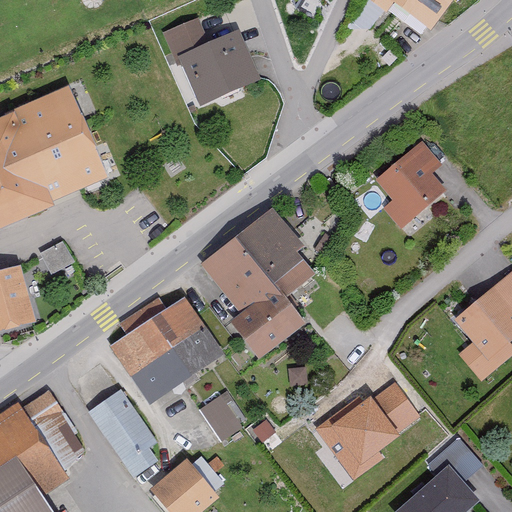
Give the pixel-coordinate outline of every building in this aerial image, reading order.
[(492,0),(367,0),(425,39),(431,31),(437,34),(459,0),(483,0),(489,4),(492,0)] [(262,86),(241,33),(210,45),(200,20),(163,35),(178,73),(185,70),(201,110),(262,86)] [(0,230),(112,180),(71,91),(0,122),(0,230)] [(442,169),(420,144),(375,184),(394,205),(383,214),(400,233),(448,191),(434,175),(442,169)] [(304,251),(273,212),(201,269),(240,318),(233,324),(263,362),(309,325),(287,299),(316,276),(299,256),(304,251)] [(21,269),(0,274),(0,333),(36,324),(21,269)] [(511,279),(456,326),(491,367),(496,362),(502,370),(511,361),(511,348),(510,347),(511,345),(511,279)] [(225,358),(186,300),(112,350),(151,408),(225,358)] [(420,422),(395,387),(375,401),(373,399),(357,410),(353,405),(316,432),(354,485),(387,462),(381,454),(402,439),(400,436),(420,422)] [(158,454),(120,395),(90,414),(128,473),(158,454)] [(20,409),(0,422),(0,511),(53,511),(46,500),(73,482),(39,430),(63,414),(51,396),(24,415),(20,409)] [(240,428),(221,398),(198,412),(217,442),(240,428)] [(273,435),(265,423),(253,432),(261,443),(273,435)] [(430,472),(437,480),(401,511),(474,511),(484,504),(466,484),(481,471),(459,446),(430,472)] [(208,511),(221,502),(189,463),(152,493),(166,511),(208,511)]
